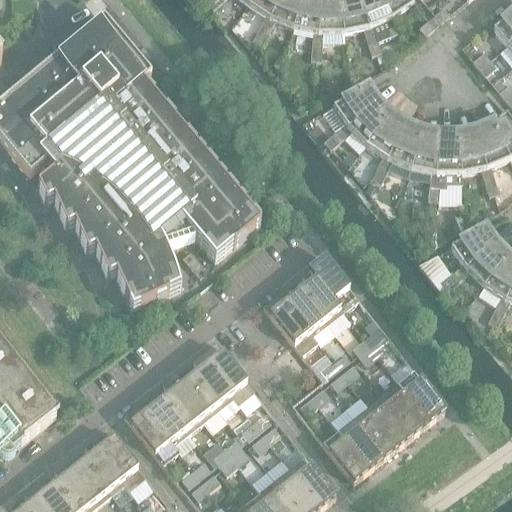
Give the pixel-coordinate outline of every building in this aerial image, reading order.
[(236,0),(248,11),(256,0),(214,0),(206,7),(213,15),(229,0),(236,0)] [(269,24),(282,0),(256,0),(248,11),(265,22),(269,24)] [(293,35),(302,0),(282,0),(269,24),(265,22),(252,47),(261,51),(274,27),(293,35)] [(318,39),(321,0),(320,0),(302,0),(293,35),(312,38),(318,39)] [(343,39),(338,0),(325,0),(321,0),(318,39),(312,38),(310,66),(320,67),(323,39),(343,39)] [(368,33),(357,0),(338,0),(343,39),(363,35),(368,33)] [(391,24),(378,0),(357,0),(368,33),(363,35),(371,61),(381,58),(373,32),(391,24)] [(413,9),(405,0),(378,0),(391,24),(412,10),(413,9)] [(449,21),(443,13),(434,21),(440,29),(449,21)] [(506,52),(511,46),(511,18),(493,35),(506,52)] [(0,147),(29,183),(45,169),(54,179),(37,193),(45,211),(53,207),(66,236),(74,232),(86,260),(94,257),(107,285),(115,282),(132,318),(168,301),(168,300),(180,295),(177,283),(174,273),(169,262),(165,252),(193,243),(214,268),(233,253),(260,231),(257,228),(256,229),(236,205),(237,204),(235,201),(234,202),(224,191),(225,190),(223,187),(222,188),(215,180),(216,179),(214,176),(213,177),(203,166),(205,165),(202,162),(201,163),(194,155),(196,154),(193,151),(192,153),(182,141),(184,140),(182,137),(180,139),(174,130),(175,129),(173,127),(171,128),(162,116),(163,115),(161,113),(159,114),(153,106),(154,105),(152,102),(150,103),(141,91),(142,90),(141,89),(151,81),(141,70),(103,24),(59,61),(11,101),(2,89),(0,86),(0,80),(3,77),(0,73),(0,70),(1,70),(0,69),(0,147)] [(434,34),(427,26),(418,34),(425,41),(434,34)] [(478,75),(489,66),(483,58),(472,67),(478,75)] [(485,82),(496,73),(489,66),(478,75),(485,82)] [(504,106),(511,99),(511,92),(509,89),(498,99),(504,106)] [(348,134),(378,109),(367,93),(332,112),(344,130),(348,134)] [(365,152),(390,121),(378,109),(348,134),(344,130),(323,148),(330,156),(351,138),(365,152)] [(511,162),(511,127),(505,120),(490,130),(509,165),(511,162)] [(387,165),(405,131),(390,121),(365,152),(382,163),(387,165)] [(509,165),(490,130),(474,137),(485,174),(480,176),(488,202),(499,199),(490,173),(509,165)] [(410,175),(421,138),(405,131),(387,165),(382,163),(369,188),(379,192),(387,176),(408,184),(410,175)] [(485,174),(474,137),(456,141),(461,180),(480,176),(485,174)] [(435,180),(439,141),(421,138),(410,175),(408,184),(429,189),(430,179),(435,180)] [(461,180),(456,141),(439,141),(435,180),(430,179),(429,189),(427,207),(438,208),(441,180),(461,180)] [(349,157),(342,166),(349,172),(357,162),(349,157)] [(430,254),(456,240),(451,231),(440,237),(430,243),(430,254)] [(465,275),(495,250),(485,234),(450,253),(462,271),(465,275)] [(483,293),(508,262),(495,250),(465,275),(462,271),(440,289),(447,297),(468,279),(483,293)] [(504,306),(511,291),(511,265),(508,262),(483,293),(500,304),(504,306)] [(358,307),(324,263),(308,277),(338,316),(342,319),(358,307)] [(338,316),(308,277),(301,282),(302,282),(308,290),(299,297),(327,331),(342,319),(338,316)] [(511,310),(511,291),(504,306),(500,304),(487,329),(496,333),(509,309),(511,310)] [(327,331),(299,297),(292,303),(285,295),(286,295),(285,294),(277,300),(311,344),(313,343),(327,331)] [(311,344),(277,300),(262,312),(301,362),(318,349),(313,343),(311,344)] [(370,355),(386,342),(379,333),(363,345),(363,346),(370,355)] [(376,363),(393,350),(386,342),(370,355),(376,363)] [(370,355),(363,346),(363,345),(351,354),(359,364),(370,355)] [(254,399),(215,349),(199,362),(233,406),(238,412),(254,399)] [(365,372),(376,363),(370,355),(359,364),(365,372)] [(338,376),(349,367),(342,358),(331,367),(338,376)] [(0,461),(2,463),(4,464),(7,464),(9,464),(12,462),(13,461),(15,458),(15,456),(17,454),(38,438),(53,426),(0,359),(0,461)] [(233,406),(199,362),(192,367),(193,368),(199,376),(191,383),(218,417),(233,406)] [(327,385),(338,376),(331,367),(320,376),(327,385)] [(348,389),(359,380),(352,371),(341,380),(348,389)] [(445,417),(430,399),(430,398),(413,376),(397,389),(428,430),(445,417)] [(218,417),(191,383),(183,389),(176,381),(177,381),(176,380),(168,386),(203,429),(218,417)] [(336,398),(348,389),(341,380),(329,389),(336,398)] [(203,429),(168,386),(162,391),(163,392),(169,400),(160,407),(188,441),(203,429)] [(428,430),(397,389),(381,401),(413,442),(428,430)] [(318,413),(329,404),(322,395),(311,404),(318,413)] [(413,442),(381,401),(366,413),(398,454),(413,442)] [(188,441),(160,407),(153,413),(146,405),(146,404),(138,410),(172,453),(174,452),(188,441)] [(306,422),(318,413),(311,404),(299,413),(306,422)] [(172,453),(138,410),(123,422),(163,471),(178,458),(174,452),(172,453)] [(398,454),(366,413),(351,425),(383,466),(398,454)] [(259,438),(271,429),(264,420),(252,429),(259,438)] [(383,466),(351,425),(336,437),(368,478),(383,466)] [(248,447),(259,438),(252,429),(241,438),(248,447)] [(269,451),(280,442),(273,433),(262,442),(269,451)] [(145,485),(106,435),(90,448),(129,498),(145,485)] [(368,478),(336,437),(321,449),(353,490),(368,478)] [(244,450),(237,441),(234,443),(241,452),(244,450)] [(258,460),(269,451),(262,442),(251,451),(258,460)] [(230,464),(242,455),(235,446),(224,455),(230,464)] [(129,498),(90,448),(83,453),(84,454),(90,462),(82,468),(109,503),(124,491),(129,498)] [(219,473),(230,464),(224,455),(212,464),(219,473)] [(237,472),(249,463),(242,455),(230,464),(237,472)] [(324,511),(336,503),(304,462),(288,475),(316,511),(324,511)] [(226,481),(237,472),(230,464),(219,473),(226,481)] [(97,511),(109,503),(82,468),(74,475),(67,467),(68,466),(67,466),(60,471),(92,511),(97,511)] [(199,486),(210,477),(203,468),(192,477),(199,486)] [(92,511),(60,471),(53,477),(54,477),(60,486),(52,492),(67,511),(92,511)] [(316,511),(288,475),(273,487),(292,511),(316,511)] [(187,494),(199,486),(192,477),(181,486),(187,494)] [(209,498),(220,489),(213,480),(202,489),(209,498)] [(292,511),(273,487),(257,499),(267,511),(292,511)] [(67,511),(52,492),(44,498),(37,490),(38,490),(37,489),(30,495),(43,511),(67,511)] [(197,507),(209,498),(202,489),(190,498),(197,507)] [(43,511),(30,495),(23,501),(24,501),(30,509),(26,511),(43,511)] [(267,511),(257,499),(243,510),(243,511),(267,511)]
